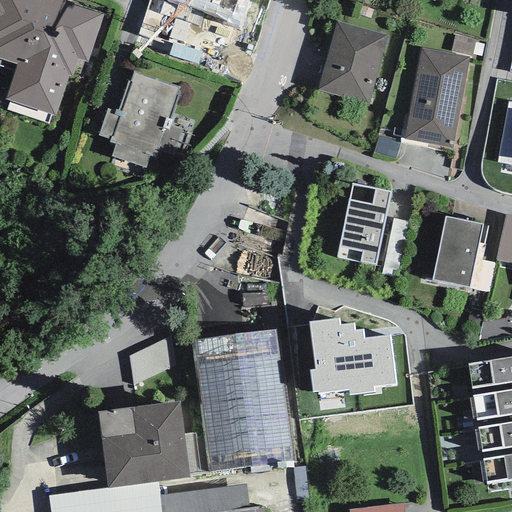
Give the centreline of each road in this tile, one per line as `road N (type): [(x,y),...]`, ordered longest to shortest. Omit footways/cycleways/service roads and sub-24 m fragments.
road 1 (residential): [(295,0),(223,201),(196,247),(102,338),(0,403)]
road 2 (residential): [(314,151),(290,256),(298,284),(409,318),(464,349),(511,348)]
road 3 (unknown): [(439,337),(426,475),(433,511)]
